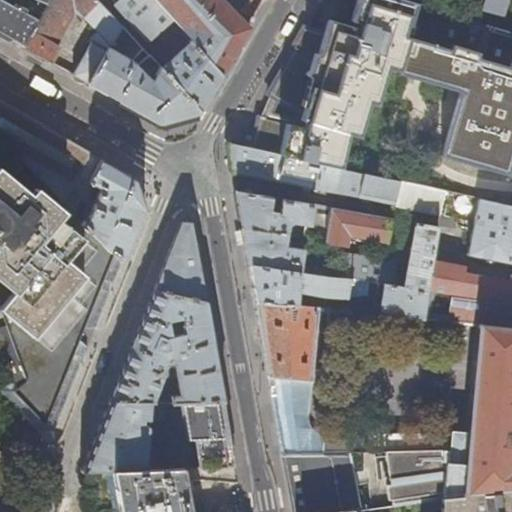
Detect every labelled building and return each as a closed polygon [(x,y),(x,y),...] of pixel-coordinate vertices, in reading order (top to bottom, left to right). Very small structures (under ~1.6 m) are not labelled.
[(0,0),(0,33),(21,45),(39,17),(7,0),(45,0),(48,1),(49,0),(0,0)] [(123,25),(101,0),(49,0),(48,1),(39,17),(21,45),(52,63),(61,51),(60,46),(59,45),(80,6),(100,30),(73,74),(88,83),(123,25)] [(113,0),(163,56),(171,60),(161,68),(199,112),(216,83),(221,75),(155,0),(113,0)] [(155,0),(221,75),(235,51),(248,28),(220,0),(155,0)] [(511,33),(404,0),(355,0),(356,1),(353,8),(350,19),(360,23),(358,29),(327,20),(325,27),(323,34),(306,28),(294,48),(295,49),(270,95),(263,111),(261,118),(254,149),(268,152),(279,155),(281,155),(318,164),(336,168),(346,133),(354,135),(364,101),(373,103),(383,69),(457,91),(438,154),(504,175),(511,149),(511,33)] [(469,0),(467,6),(482,11),(482,9),(501,15),(506,0),(469,0)] [(143,47),(123,25),(88,83),(114,97),(160,124),(199,113),(199,112),(161,68),(160,67),(154,79),(152,80),(134,61),(143,47)] [(0,136),(66,206),(73,213),(76,197),(67,190),(77,174),(99,186),(88,212),(81,222),(87,228),(89,226),(110,250),(113,253),(123,260),(140,218),(144,207),(134,178),(95,156),(45,128),(0,102),(0,136)] [(266,160),(268,152),(254,149),(238,145),(227,142),(232,171),(258,176),(275,180),(279,163),(266,160)] [(281,155),(279,163),(275,180),(296,184),(313,187),(318,164),(281,155)] [(361,174),(336,168),(318,164),(313,187),(334,192),(356,197),(361,174)] [(81,222),(73,213),(66,206),(62,212),(33,189),(28,194),(0,171),(0,283),(10,292),(0,303),(0,317),(22,380),(10,391),(42,426),(77,339),(80,332),(82,327),(113,253),(110,250),(89,226),(87,228),(81,222)] [(398,182),(361,174),(356,197),(377,201),(394,204),(398,182)] [(441,192),(398,182),(394,204),(415,209),(437,213),(441,192)] [(241,223),(242,227),(286,234),(287,226),(292,223),(320,227),(319,239),(325,240),(330,209),(253,195),(235,191),(241,223)] [(511,263),(511,207),(447,193),(442,215),(472,222),(470,229),(466,252),(465,252),(465,254),(467,255),(467,254),(509,262),(509,264),(511,264),(511,263)] [(390,220),(330,209),(325,240),(347,243),(348,234),(386,240),(390,220)] [(393,227),(404,229),(405,223),(394,220),(393,227)] [(179,226),(154,290),(204,301),(198,265),(191,222),(181,222),(179,226)] [(413,224),(401,287),(424,291),(430,261),(436,228),(413,224)] [(391,285),(395,262),(346,255),(344,264),(324,261),(325,251),(312,249),(311,260),(301,259),(302,249),(284,247),(286,234),(242,227),(247,260),(248,265),(322,276),(370,281),(383,283),(391,285)] [(430,261),(424,291),(426,291),(452,295),(511,303),(511,277),(509,277),(508,283),(462,273),(463,268),(430,261)] [(368,295),(370,281),(322,276),(248,265),(254,299),(255,302),(296,306),(298,292),(329,297),(345,298),(368,295)] [(390,315),(423,318),(426,291),(424,291),(401,287),(391,285),(383,283),(380,302),(373,301),(370,315),(390,318),(390,315)] [(213,348),(204,301),(154,290),(132,343),(108,402),(154,401),(164,375),(165,363),(172,363),(178,395),(170,395),(171,401),(178,401),(222,401),(213,348)] [(511,328),(511,303),(452,295),(448,321),(477,324),(511,328)] [(312,382),(318,309),(296,306),(255,302),(268,379),(270,385),(282,455),(323,454),(324,434),(318,433),(313,428),(311,424),(309,419),(312,382)] [(511,328),(477,324),(468,426),(463,426),(462,433),(467,434),(464,462),(447,461),(448,454),(439,454),(440,496),(511,489),(511,328)] [(162,419),(165,401),(154,401),(108,402),(106,408),(83,463),(80,470),(92,470),(145,468),(146,426),(145,425),(144,425),(144,419),(162,419)] [(222,401),(178,401),(182,420),(184,419),(187,439),(195,439),(200,466),(234,465),(225,413),(222,401)] [(462,433),(324,434),(323,454),(350,454),(373,454),(439,454),(448,454),(447,461),(464,462),(467,434),(462,433)] [(323,454),(282,455),(291,505),(292,511),(335,511),(352,509),(360,508),(350,454),(323,454)] [(439,454),(373,454),(374,506),(440,496),(439,454)] [(185,475),(184,467),(145,468),(92,470),(83,491),(85,499),(87,511),(191,511),(187,487),(186,482),(185,475)] [(511,511),(511,489),(440,496),(440,511),(511,511)]
